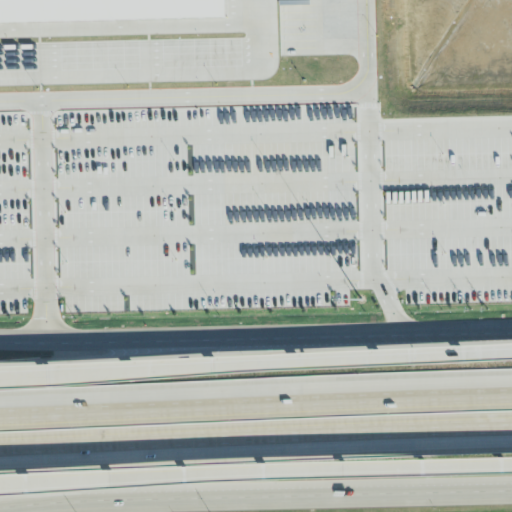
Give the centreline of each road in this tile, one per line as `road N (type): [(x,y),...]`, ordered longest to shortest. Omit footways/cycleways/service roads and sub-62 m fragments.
road 1 (motorway): [(0,444),(511,423)]
road 2 (motorway): [(0,486),(511,466)]
road 3 (motorway): [(511,396),(0,410)]
road 4 (motorway): [(511,350),(57,374)]
road 5 (motorway): [(405,336),(0,368)]
road 6 (primary): [(124,502),(402,491)]
road 7 (primary): [(405,336),(165,341)]
road 8 (primary): [(165,341),(0,341)]
road 9 (motorway): [(0,502),(124,502)]
